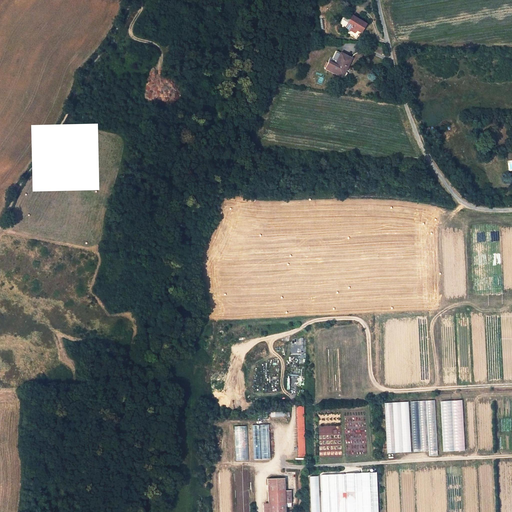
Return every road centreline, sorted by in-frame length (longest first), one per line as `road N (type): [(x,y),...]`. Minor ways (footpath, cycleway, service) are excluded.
road 1 (track): [(511,384),(382,388),(370,373),(362,322),(319,319),(270,344),(293,404),(277,465)]
road 2 (unclassified): [(511,208),(462,201),(429,158),(376,0)]
road 3 (track): [(0,228),(93,249),(99,259),(91,290),(110,314),(132,313),(137,327)]
road 4 (track): [(433,389),(433,319),(459,303),(492,310),(511,303)]
